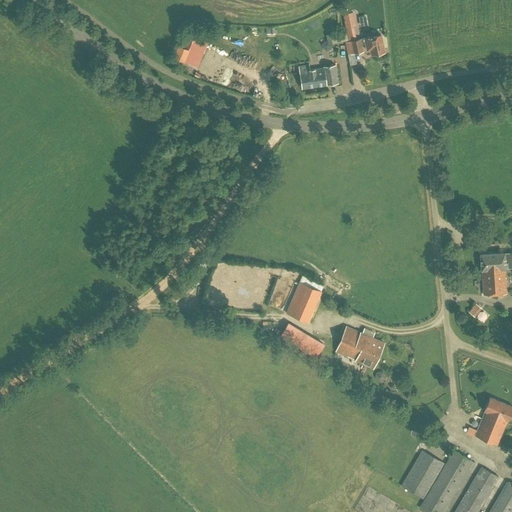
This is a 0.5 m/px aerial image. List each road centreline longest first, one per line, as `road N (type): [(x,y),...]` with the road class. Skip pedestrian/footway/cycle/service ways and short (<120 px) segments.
road 1 (secondary): [(26,0),(139,76),(213,109),(313,128),(424,116)]
road 2 (track): [(286,124),(165,282),(0,392)]
road 3 (unclassified): [(511,363),(448,339),(424,116)]
road 4 (unclassified): [(289,109),(416,83),(424,116)]
